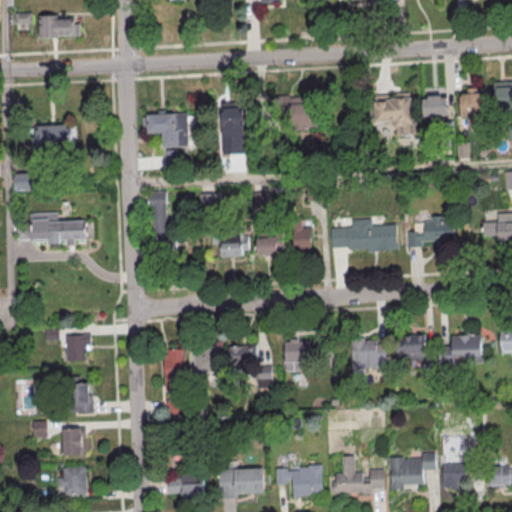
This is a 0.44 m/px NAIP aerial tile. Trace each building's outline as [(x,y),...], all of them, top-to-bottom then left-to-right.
[(31,12),(15,12),(15,23),(32,23),(31,12)] [(39,37),(80,36),(80,23),(72,23),(71,18),(58,18),(58,15),(39,15),(39,37)] [(495,107),(511,106),(511,80),(493,81),(495,107)] [(485,93),(461,92),(460,116),(484,117),(485,93)] [(413,132),(411,93),(373,95),(375,122),(394,121),(394,133),(413,132)] [(314,95),(272,96),(272,107),(287,106),(288,128),(315,128),(314,95)] [(423,115),(447,115),(447,95),(422,96),(423,115)] [(220,101),(222,154),(245,153),(243,100),(220,101)] [(147,133),(162,132),(163,147),(188,146),(187,112),(147,114),(147,133)] [(36,146),(76,145),(75,124),(35,125),(36,146)] [(165,166),(180,166),(179,148),(164,149),(165,166)] [(32,190),(32,172),(15,173),(15,190),(32,190)] [(166,190),(152,190),(152,251),(176,251),(176,225),(166,225),(166,190)] [(200,209),(216,208),(215,193),(199,194),(200,209)] [(85,219),(57,220),(57,212),(30,213),(30,228),(17,228),(17,240),(48,239),(48,243),(67,242),(67,245),(75,245),(74,238),(86,238),(85,219)] [(483,235),(497,235),(498,244),(511,243),(511,212),(497,213),(497,221),(482,221),(483,235)] [(407,248),(423,247),(422,241),(454,240),(453,220),(442,220),(442,215),(430,215),(430,221),(413,222),(414,230),(406,230),(407,248)] [(329,228),(350,227),(350,220),(370,219),(371,226),(394,224),(396,248),(346,251),(346,247),(330,248),(329,228)] [(293,251),(312,250),(311,225),(292,226),(293,251)] [(221,257),(243,256),(242,250),(249,250),(248,233),(211,234),(212,245),(220,245),(221,257)] [(256,255),(277,254),(276,236),(256,237),(256,255)] [(511,326),(500,327),(500,353),(511,352),(511,326)] [(66,361),(86,361),(86,344),(91,344),(90,333),(65,334),(66,361)] [(424,334),(403,334),(404,343),(396,343),(397,361),(425,360),(424,334)] [(451,334),(451,344),(439,344),(439,362),(453,362),(453,360),(481,360),(481,334),(451,334)] [(352,374),(365,374),(365,368),(387,368),(386,338),(351,339),(352,374)] [(284,341),(285,371),(312,370),(311,340),(284,341)] [(194,374),(218,373),(217,344),(193,345),(194,374)] [(228,344),(229,371),(245,371),(244,362),(256,362),(256,344),(228,344)] [(164,389),(183,389),(184,348),(165,348),(164,389)] [(257,386),(272,386),(272,365),(258,365),(257,386)] [(80,375),(66,376),(68,413),(93,412),(92,393),(88,393),(88,382),(80,382),(80,375)] [(33,437),(47,436),(46,420),(32,420),(33,437)] [(86,455),(85,427),(62,428),(64,455),(86,455)] [(389,457),(391,490),(403,490),(403,484),(423,483),(422,470),(435,470),(435,452),(420,452),(420,456),(389,457)] [(333,493),(372,491),(372,488),(384,488),(384,469),(369,469),(369,477),(362,477),(362,472),(354,472),(354,455),(342,455),(342,473),(333,473),(333,493)] [(442,488),(459,488),(459,484),(467,484),(468,462),(443,462),(442,488)] [(489,484),(511,484),(511,480),(511,479),(511,465),(488,466),(489,484)] [(86,494),(86,466),(63,466),(63,476),(58,477),(58,486),(64,486),(64,494),(86,494)] [(322,466),(275,467),(275,484),(291,484),(292,496),(322,495),(322,466)] [(263,493),(262,467),(218,468),(219,498),(236,497),(236,494),(263,493)] [(166,492),(181,493),(181,498),(201,498),(202,473),(167,472),(166,492)]
